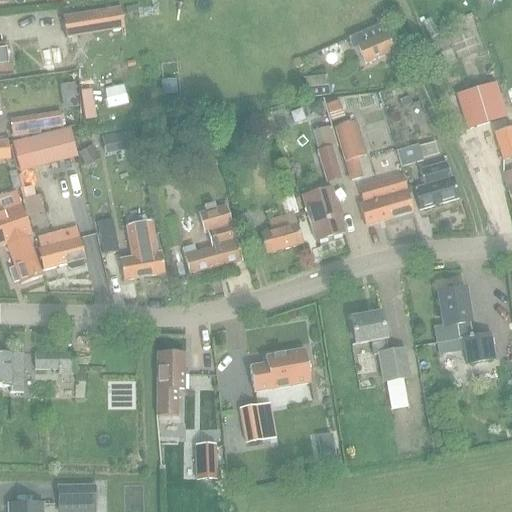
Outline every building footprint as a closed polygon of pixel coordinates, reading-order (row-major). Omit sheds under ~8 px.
[(61,18),(64,39),(124,30),(121,9),(61,18)] [(348,39),(349,43),(355,41),(365,63),(393,51),(381,25),(348,39)] [(0,75),(13,74),(11,64),(8,64),(5,50),(9,50),(8,43),(0,44),(0,75)] [(305,78),(306,88),(309,88),(310,98),(329,96),(327,75),(305,78)] [(175,79),(162,80),(163,93),(176,92),(175,79)] [(505,118),(494,83),(455,96),(466,130),(505,118)] [(326,104),(331,122),(345,118),(342,110),(353,107),(352,104),(358,102),(359,106),(366,104),(363,94),(326,104)] [(408,97),(399,101),(401,108),(411,104),(408,97)] [(320,100),(308,104),(310,111),(316,115),(323,113),(320,100)] [(59,112),(37,116),(39,131),(61,128),(59,112)] [(270,113),(259,116),(267,140),(278,137),(270,113)] [(367,156),(356,121),(333,128),(350,181),(363,177),(357,159),(367,156)] [(77,158),(70,128),(27,138),(34,168),(77,158)] [(511,128),(494,134),(501,161),(511,157),(511,128)] [(0,141),(0,161),(10,159),(7,141),(0,141)] [(92,145),(78,153),(85,166),(99,158),(92,145)] [(397,151),(402,167),(423,161),(418,145),(397,151)] [(318,151),(327,181),(341,177),(332,147),(318,151)] [(413,188),(419,209),(458,199),(453,177),(450,178),(446,164),(421,170),(425,186),(413,188)] [(511,171),(502,175),(510,201),(511,206),(511,171)] [(359,205),(365,226),(413,213),(403,177),(359,189),(363,204),(359,205)] [(148,188),(155,220),(169,217),(161,185),(148,188)] [(33,187),(23,190),(25,199),(35,197),(33,187)] [(303,196),(316,241),(345,232),(332,187),(303,196)] [(271,231),(260,234),(265,255),(303,244),(294,214),(297,213),(292,196),(283,198),(281,203),(284,216),(268,221),(271,231)] [(0,246),(6,244),(14,267),(9,269),(13,283),(19,281),(20,284),(41,277),(27,237),(30,237),(19,206),(0,212),(0,246)] [(188,248),(182,249),(190,277),(242,262),(227,210),(226,206),(198,214),(199,218),(204,234),(208,233),(212,248),(195,253),(194,246),(188,248)] [(159,222),(166,250),(182,246),(174,218),(159,222)] [(99,223),(104,253),(119,251),(113,220),(99,223)] [(132,257),(120,259),(124,281),(163,274),(157,237),(153,238),(150,223),(127,227),(129,242),(132,257)] [(84,260),(86,260),(77,229),(38,239),(41,250),(38,251),(44,271),(67,265),(68,268),(71,270),(83,266),(85,262),(84,260)] [(444,325),(434,327),(437,342),(458,338),(463,338),(468,364),(495,359),(491,333),(472,336),(469,322),(470,321),(464,288),(439,293),(444,325)] [(353,318),(357,343),(371,341),(373,355),(379,354),(383,382),(409,378),(404,349),(388,351),(382,313),(353,318)] [(265,365),(249,368),(253,394),(310,384),(304,350),(264,357),(265,365)] [(11,393),(24,393),(24,353),(0,352),(0,387),(11,387),(11,393)] [(35,371),(59,371),(59,375),(75,376),(75,382),(85,382),(85,372),(75,372),(75,353),(35,353),(35,371)] [(157,416),(178,416),(178,389),(185,389),(185,354),(157,354),(157,416)] [(257,407),(239,410),(245,443),(262,440),(257,407)] [(196,447),(197,480),(217,479),(216,446),(196,447)] [(335,458),(321,461),(322,469),(337,467),(335,458)] [(94,487),(56,487),(57,507),(94,506),(94,487)]
